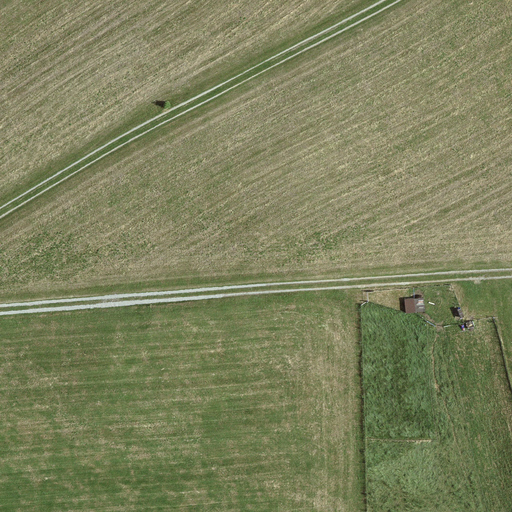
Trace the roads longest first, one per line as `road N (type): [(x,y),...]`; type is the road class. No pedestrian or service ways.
road 1 (track): [(0,309),(511,272)]
road 2 (track): [(373,0),(0,218)]
